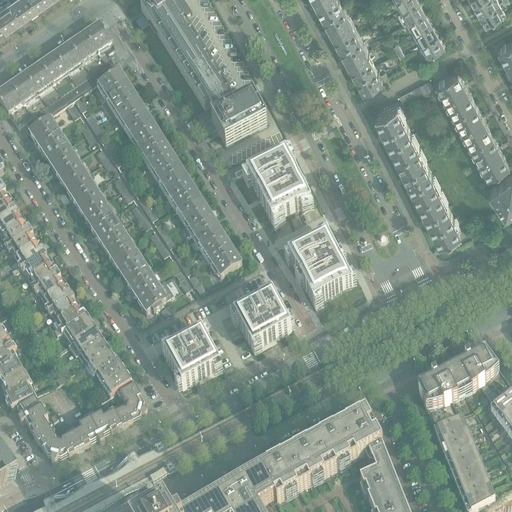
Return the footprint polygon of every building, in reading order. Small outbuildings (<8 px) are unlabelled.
[(0,19),(7,29),(39,7),(33,0),(2,0),(0,2),(0,19)] [(230,97),(185,27),(183,23),(192,18),(182,2),(173,8),(168,0),(158,0),(141,11),(205,114),(199,118),(204,126),(212,122),(226,149),(268,127),(254,100),(253,101),(237,110),(234,104),(235,102),(234,100),(231,101),(230,98),(230,97)] [(342,7),(338,0),(313,0),(323,17),(342,7)] [(419,3),(417,0),(397,0),(395,1),(402,13),(419,3)] [(481,15),(500,4),(497,0),(482,0),(473,5),(477,13),(479,12),(481,15)] [(408,24),(425,14),(419,3),(402,13),(398,15),(404,26),(408,24)] [(485,27),(506,15),(500,4),(481,15),(483,19),(481,20),(485,27)] [(359,37),(350,20),(342,7),(323,17),(339,47),(359,37)] [(432,25),(425,14),(408,24),(415,35),(432,25)] [(438,37),(432,25),(415,35),(421,47),(438,37)] [(81,101),(99,89),(119,76),(108,58),(115,53),(112,48),(113,47),(99,28),(0,96),(0,105),(9,119),(10,118),(19,131),(26,126),(32,135),(51,123),(50,122),(75,104),(81,101)] [(375,67),(366,50),(359,37),(339,47),(356,77),(375,67)] [(445,48),(438,37),(421,47),(428,58),(445,48)] [(511,42),(498,50),(511,74),(511,42)] [(363,92),(388,78),(385,74),(380,76),(375,67),(356,77),(363,92)] [(475,103),(467,88),(458,72),(437,83),(437,84),(454,115),(475,103)] [(138,103),(129,89),(120,75),(119,76),(99,89),(107,101),(105,103),(107,106),(109,104),(116,117),(138,103)] [(435,93),(429,82),(424,84),(430,96),(435,93)] [(430,96),(424,84),(420,87),(426,98),(430,96)] [(426,98),(420,87),(415,89),(421,101),(426,98)] [(421,101),(415,89),(409,92),(415,103),(421,101)] [(415,103),(409,92),(405,94),(410,106),(415,103)] [(410,106),(405,94),(400,97),(405,108),(410,106)] [(155,130),(147,117),(138,103),(116,117),(124,129),(122,130),(124,133),(126,132),(134,144),(155,130)] [(492,134),(485,121),(475,103),(454,115),(471,146),(492,134)] [(418,147),(397,105),(376,115),(385,134),(383,135),(386,140),(388,140),(397,158),(418,147)] [(69,151),(61,138),(63,137),(61,134),(59,135),(51,123),(32,135),(30,136),(48,164),(69,151)] [(173,158),(164,144),(155,130),(134,144),(141,156),(140,157),(141,160),(143,159),(151,172),(173,158)] [(509,165),(501,150),(492,134),(471,146),(488,177),(493,175),(498,172),(509,165)] [(440,190),(418,147),(397,158),(406,177),(405,177),(408,183),(409,182),(418,200),(440,190)] [(358,288),(359,287),(288,148),(242,172),(244,177),(237,180),(256,218),(294,276),(308,303),(310,303),(304,290),(299,280),(292,268),(288,260),(320,244),(328,240),(338,260),(353,291),(322,306),(314,310),(321,323),(364,301),(358,288)] [(87,179),(79,166),(81,165),(79,162),(76,163),(69,151),(48,164),(66,192),(87,179)] [(190,185),(181,171),(173,158),(151,172),(158,183),(157,185),(159,188),(160,187),(168,199),(190,185)] [(242,172),(234,175),(237,180),(244,177),(242,172)] [(511,208),(511,174),(504,180),(498,172),(493,175),(499,183),(490,190),(506,213),(511,208)] [(104,206),(96,194),(98,193),(96,190),(94,191),(87,179),(66,192),(84,220),(104,206)] [(207,213),(198,199),(190,185),(168,199),(176,211),(174,212),(176,215),(178,214),(186,226),(207,213)] [(461,232),(440,190),(418,200),(428,219),(426,220),(429,225),(430,224),(440,243),(461,232)] [(0,209),(12,201),(9,196),(6,196),(4,192),(0,194),(0,209)] [(0,224),(17,213),(15,210),(16,207),(12,201),(0,209),(0,224)] [(122,234),(114,222),(116,220),(114,217),(112,218),(104,206),(84,220),(101,247),(122,234)] [(4,237),(26,223),(23,217),(20,217),(17,213),(0,224),(0,232),(4,237)] [(225,240),(216,226),(207,213),(186,226),(193,238),(191,240),(193,243),(195,242),(203,254),(225,240)] [(7,251),(31,235),(29,231),(30,228),(26,223),(4,237),(7,243),(3,246),(7,251)] [(140,261),(132,249),(134,248),(132,245),(130,246),(122,234),(101,247),(119,275),(140,261)] [(17,259),(40,244),(36,239),(34,238),(31,235),(7,251),(10,256),(14,253),(17,259)] [(242,268),(233,253),(225,240),(203,254),(211,266),(209,267),(210,270),(212,269),(220,281),(242,268)] [(320,244),(288,260),(292,268),(299,280),(304,290),(310,303),(314,310),(322,306),(353,291),(338,260),(328,240),(320,244)] [(20,272),(45,256),(43,252),(43,250),(40,244),(17,259),(21,264),(17,267),(19,270),(12,274),(14,276),(20,272)] [(31,280),(53,265),(50,260),(47,260),(45,256),(20,272),(24,278),(28,275),(31,280)] [(158,289),(150,277),(152,275),(150,273),(148,274),(140,261),(119,275),(137,302),(158,289)] [(34,294),(59,277),(56,274),(57,271),(53,265),(31,280),(34,286),(30,288),(34,294)] [(44,302),(67,287),(64,282),(61,281),(59,277),(34,294),(37,298),(40,296),(44,302)] [(47,315),(73,299),(70,295),(71,292),(67,287),(44,302),(48,307),(44,310),(47,315)] [(167,304),(165,300),(167,298),(165,296),(163,298),(158,289),(137,302),(146,317),(152,313),(154,316),(162,311),(161,308),(167,304)] [(11,302),(7,297),(2,300),(3,302),(1,303),(3,306),(5,304),(6,305),(11,302)] [(58,323),(81,308),(77,303),(74,302),(73,299),(47,315),(50,319),(54,316),(58,323)] [(273,299),(234,320),(253,355),(292,334),(273,299)] [(63,335),(86,320),(84,317),(86,315),(81,308),(58,323),(62,329),(58,331),(61,336),(63,335)] [(70,347),(95,332),(95,330),(92,327),(90,326),(87,320),(86,320),(63,335),(70,347)] [(80,356),(101,343),(102,341),(100,337),(98,336),(95,332),(70,347),(74,352),(76,350),(80,356)] [(46,344),(39,335),(35,338),(42,347),(46,344)] [(0,355),(10,349),(7,343),(10,341),(7,336),(0,340),(0,355)] [(202,337),(164,358),(183,393),(221,372),(202,337)] [(87,367),(108,354),(101,343),(80,356),(78,358),(81,363),(84,362),(87,367)] [(48,359),(41,348),(40,346),(35,348),(41,358),(34,362),(37,365),(48,359)] [(0,371),(16,361),(12,354),(17,351),(14,347),(10,349),(0,355),(0,371)] [(96,377),(118,364),(115,359),(112,358),(108,354),(87,367),(85,369),(88,374),(91,373),(94,378),(96,377)] [(493,379),(499,374),(485,354),(472,361),(469,357),(462,360),(465,365),(451,372),(465,399),(466,398),(477,392),(485,386),(493,379)] [(0,386),(1,387),(24,373),(16,361),(0,371),(0,386)] [(133,385),(131,382),(129,378),(127,378),(124,374),(125,373),(122,369),(120,368),(118,364),(96,377),(110,400),(133,385)] [(465,399),(451,372),(438,379),(436,374),(429,378),(431,383),(418,390),(427,412),(437,410),(447,407),(457,403),(465,399)] [(29,387),(32,385),(24,373),(1,387),(4,393),(6,394),(7,393),(9,397),(29,387)] [(36,399),(29,387),(9,397),(5,400),(6,401),(6,403),(7,406),(9,406),(12,412),(20,408),(29,403),(35,400),(36,399)] [(143,411),(145,407),(141,400),(141,399),(135,388),(120,396),(125,405),(124,411),(115,416),(123,431),(134,425),(133,424),(141,420),(142,416),(145,417),(146,417),(147,417),(147,414),(147,413),(147,412),(143,411)] [(502,428),(511,420),(511,395),(490,412),(502,428)] [(49,421),(42,410),(39,406),(35,400),(29,403),(20,408),(21,410),(18,413),(23,420),(20,422),(19,423),(19,424),(21,426),(22,427),(23,426),(26,425),(30,432),(37,443),(51,434),(45,424),(49,421)] [(107,412),(105,410),(104,407),(98,411),(101,416),(107,412)] [(59,422),(56,416),(50,420),(54,426),(59,422)] [(111,437),(123,431),(115,416),(105,422),(102,417),(80,430),(82,434),(72,439),(80,454),(91,448),(91,447),(98,443),(100,446),(101,447),(102,447),(104,446),(105,445),(105,443),(103,440),(111,436),(111,437)] [(390,469),(382,449),(383,448),(377,437),(373,439),(368,431),(373,429),(366,417),(360,420),(359,421),(348,427),(346,427),(346,428),(341,431),(347,442),(358,462),(369,456),(377,474),(390,469)] [(511,440),(511,420),(502,428),(511,440)] [(470,440),(467,431),(463,422),(435,433),(442,451),(470,440)] [(80,429),(77,424),(71,427),(74,432),(80,429)] [(205,447),(227,436),(224,430),(202,442),(205,447)] [(358,462),(347,442),(341,431),(334,434),(333,435),(321,441),(320,442),(314,445),(331,476),(340,472),(339,470),(348,465),(349,467),(358,462)] [(80,454),(72,439),(63,444),(57,443),(51,434),(37,443),(43,454),(44,453),(49,460),(52,461),(51,464),(52,465),(53,466),(55,467),(56,466),(57,465),(58,462),(61,463),(68,459),(69,460),(80,454)] [(477,458),(474,449),(470,440),(442,451),(449,469),(477,458)] [(331,476),(314,445),(308,449),(308,448),(306,449),(295,456),(295,455),(294,456),(288,459),(304,491),(313,486),(313,484),(322,479),(322,481),(331,476)] [(485,476),(481,467),(477,458),(449,469),(457,487),(485,476)] [(304,491),(288,459),(281,463),(280,463),(280,464),(271,468),(268,470),(267,470),(261,474),(260,474),(260,475),(276,503),(277,505),(287,500),(286,498),(295,494),(296,495),(304,491)] [(0,488),(4,487),(5,486),(14,484),(11,481),(10,480),(11,480),(4,469),(0,463),(0,488)] [(401,498),(394,478),(390,469),(377,474),(361,481),(365,491),(366,490),(370,500),(369,500),(372,509),(401,498)] [(259,511),(276,503),(260,475),(243,485),(242,484),(241,485),(229,492),(229,491),(228,492),(229,492),(227,493),(231,499),(229,500),(228,499),(226,499),(225,499),(224,500),(223,502),(224,503),(222,504),(218,498),(217,499),(216,499),(205,506),(204,506),(204,507),(194,511),(259,511)] [(492,494),(488,485),(485,476),(457,487),(464,505),(492,494)] [(114,496),(122,491),(120,487),(111,492),(114,496)] [(477,511),(477,510),(495,503),(492,494),(464,505),(466,511),(477,511)] [(407,511),(405,506),(401,498),(372,509),(373,511),(407,511)]
